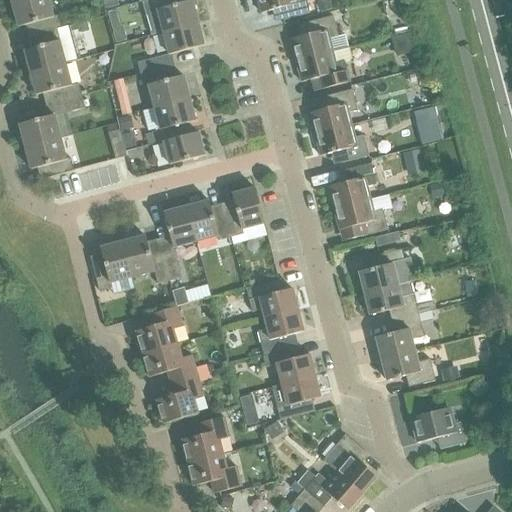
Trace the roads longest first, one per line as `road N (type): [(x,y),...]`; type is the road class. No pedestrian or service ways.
road 1 (residential): [(413,489),(378,402),(354,389),(288,150)]
road 2 (residential): [(178,511),(165,456),(144,437),(126,375),(106,361),(65,212)]
road 3 (residential): [(65,212),(288,150)]
road 4 (residential): [(288,150),(265,59),(238,43),(226,0)]
